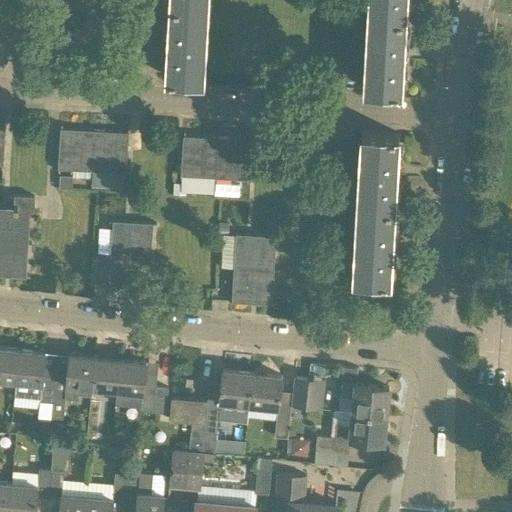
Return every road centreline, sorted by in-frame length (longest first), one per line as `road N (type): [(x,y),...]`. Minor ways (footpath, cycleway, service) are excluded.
road 1 (residential): [(435,354),(0,307)]
road 2 (residential): [(458,120),(148,102)]
road 3 (residential): [(435,354),(458,120)]
road 4 (residential): [(148,102),(14,94)]
road 5 (residential): [(458,120),(474,0)]
